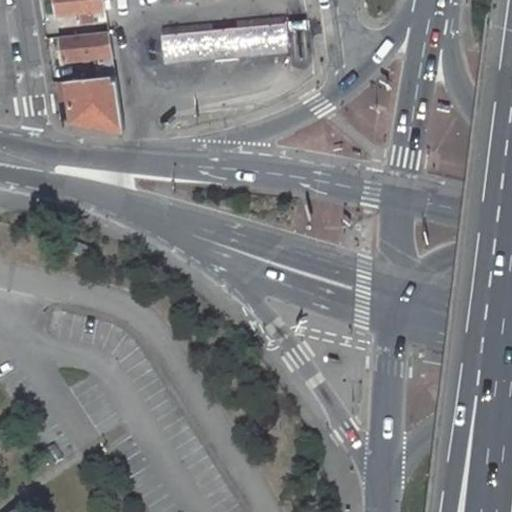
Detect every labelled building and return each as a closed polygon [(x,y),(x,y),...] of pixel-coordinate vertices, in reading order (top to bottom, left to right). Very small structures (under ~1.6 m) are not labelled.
[(55,0),(57,14),(81,12),(82,23),(94,21),(92,10),(107,9),(105,0),(55,0)] [(286,22),(236,27),(239,57),(289,52),(286,22)] [(239,57),(236,27),(213,29),(216,59),(239,57)] [(213,29),(163,34),(165,64),(216,59),(213,29)] [(117,75),(110,31),(61,36),(64,61),(104,57),(106,76),(117,75)] [(125,130),(117,75),(106,76),(67,81),(74,120),(125,130)]
